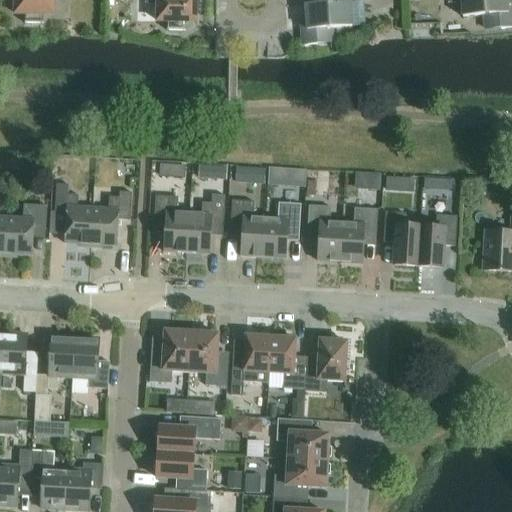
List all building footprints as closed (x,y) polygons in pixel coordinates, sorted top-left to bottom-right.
[(56,0),(15,0),(16,14),(25,15),(25,24),(44,24),(44,15),(53,15),(54,1),(56,0)] [(158,7),(158,22),(167,22),(167,31),(186,31),(186,22),(195,22),(195,0),(145,0),(145,4),(158,7)] [(350,3),(364,2),(363,0),(331,0),(332,3),(305,6),(307,30),(303,30),(304,46),(331,44),(330,29),(352,27),(350,3)] [(448,0),(449,3),(462,2),(463,17),(485,16),(487,30),(511,28),(511,12),(508,12),(506,0),(448,0)] [(161,165),(160,177),(170,177),(170,166),(161,165)] [(215,167),(214,180),(226,180),(227,168),(215,167)] [(236,169),(235,183),(250,183),(251,169),(236,169)] [(386,178),(386,190),(395,191),(396,179),(386,178)] [(80,247),(91,248),(93,209),(78,208),(79,196),(69,195),(69,186),(57,185),(55,213),(67,213),(65,244),(80,245),(80,247)] [(109,210),(93,209),(91,248),(102,249),(102,246),(117,247),(119,220),(131,221),(132,193),(120,192),(120,198),(109,197),(109,210)] [(187,254),(190,215),(177,215),(178,198),(156,196),(154,224),(166,225),(165,252),(187,254)] [(190,215),(187,254),(210,255),(211,228),(223,228),(225,196),(212,196),(212,204),(202,203),(202,216),(190,215)] [(263,258),(266,220),(254,219),(255,202),(232,201),(230,229),(242,230),(241,257),(263,258)] [(266,220),(263,258),(286,260),(287,232),(299,233),(301,205),(279,204),(278,221),(266,220)] [(23,220),(8,219),(6,257),(17,258),(17,255),(32,256),(34,230),(46,231),(47,207),(24,205),(23,220)] [(318,261),(340,263),(342,224),(330,223),(331,208),(309,206),(307,234),(319,235),(318,261)] [(354,225),(342,224),(340,263),(363,264),(364,237),(376,238),(378,210),(355,209),(354,225)] [(418,267),(420,231),(405,230),(406,214),(386,213),(384,243),(396,243),(394,266),(418,267)] [(436,232),(420,231),(418,267),(442,269),(444,246),(455,247),(457,217),(437,216),(436,232)] [(511,217),(511,218),(511,232),(486,231),(483,271),(511,272),(511,217)] [(0,256),(6,257),(8,219),(0,218),(0,256)] [(189,373),(192,333),(165,332),(164,354),(152,353),(150,383),(171,384),(172,372),(189,373)] [(192,333),(189,373),(206,374),(206,386),(227,387),(229,357),(217,357),(219,335),(192,333)] [(4,334),(1,374),(25,375),(24,392),(36,393),(38,359),(26,358),(28,336),(4,334)] [(268,383),(269,374),(271,338),(246,336),(244,362),(233,361),(231,396),(243,397),(244,382),(268,383)] [(58,377),(73,378),(75,338),(51,337),(48,390),(57,390),(58,377)] [(75,338),(73,378),(89,379),(88,389),(108,390),(110,363),(98,362),(100,340),(75,338)] [(296,339),(271,338),(269,374),(284,375),(283,389),(305,390),(306,365),(295,365),(296,339)] [(306,365),(305,390),(305,392),(326,393),(327,381),(345,382),(347,342),(320,341),(318,363),(306,362),(306,365)] [(34,422),(50,423),(51,397),(36,396),(34,422)] [(188,402),(187,414),(196,415),(197,402),(188,402)] [(158,452),(194,455),(195,439),(220,440),(221,420),(186,418),(185,429),(160,427),(158,452)] [(288,460),(328,462),(329,435),(307,434),(308,422),(278,420),(277,442),(289,442),(288,460)] [(20,468),(0,466),(0,506),(18,507),(19,485),(31,486),(33,452),(21,451),(20,468)] [(41,509),(65,510),(68,470),(54,470),(55,453),(33,452),(31,486),(42,486),(41,509)] [(193,470),(194,455),(158,452),(157,478),(182,479),(181,490),(184,490),(206,492),(206,491),(208,471),(193,470)] [(275,476),(274,498),(304,499),(304,487),(326,489),(328,462),(288,460),(287,477),(275,476)] [(68,470),(65,510),(89,511),(91,489),(102,490),(104,465),(84,464),(83,471),(68,470)] [(210,511),(211,492),(206,491),(206,492),(184,490),(183,501),(155,500),(154,511),(195,511),(196,511),(198,511),(210,511)] [(304,499),(274,498),(272,511),(324,511),(303,511),(304,499)]
